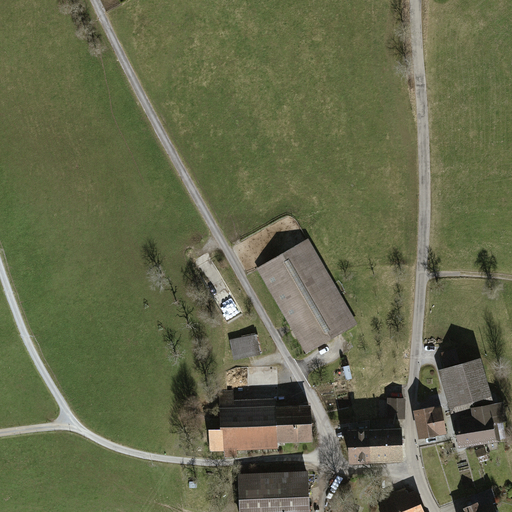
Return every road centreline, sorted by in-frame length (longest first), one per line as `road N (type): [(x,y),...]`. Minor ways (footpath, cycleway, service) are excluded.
road 1 (unclassified): [(329,457),(305,389),(96,0)]
road 2 (unclassified): [(414,0),(427,183),(410,409),(415,469)]
road 3 (unclassified): [(329,457),(159,458),(65,420)]
road 4 (track): [(0,433),(65,420),(0,266)]
